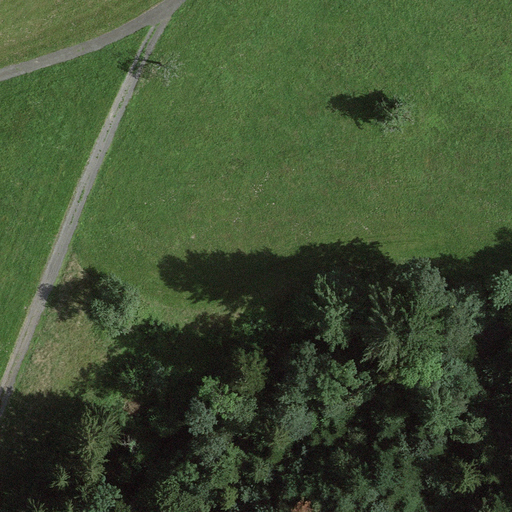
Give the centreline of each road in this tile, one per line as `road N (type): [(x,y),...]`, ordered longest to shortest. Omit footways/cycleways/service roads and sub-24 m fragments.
road 1 (track): [(0,414),(166,5)]
road 2 (track): [(0,75),(109,39),(175,0)]
road 3 (track): [(511,456),(476,377),(484,344),(511,325)]
